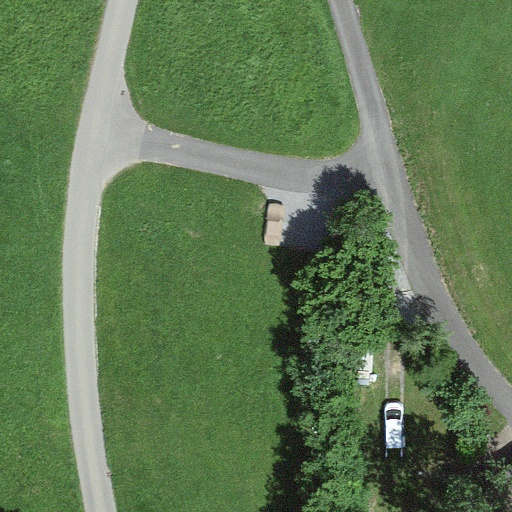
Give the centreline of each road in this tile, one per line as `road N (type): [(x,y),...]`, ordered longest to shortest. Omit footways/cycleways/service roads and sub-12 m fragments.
road 1 (unclassified): [(100,511),(82,386),(79,277),(89,175),(128,0)]
road 2 (track): [(511,406),(469,355),(433,288),(339,0)]
road 3 (track): [(99,125),(246,166),(394,183)]
